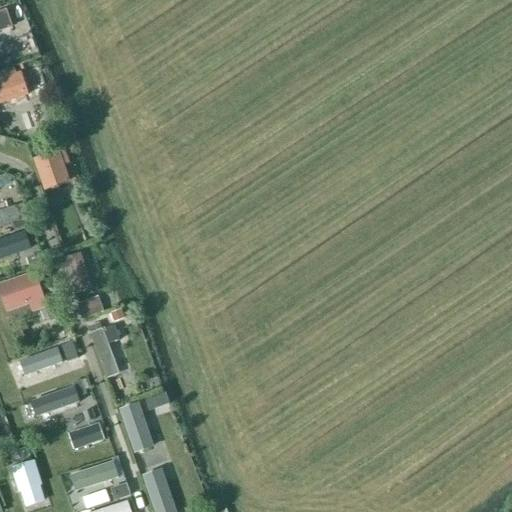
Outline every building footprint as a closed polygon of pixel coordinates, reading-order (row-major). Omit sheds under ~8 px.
[(0,13),(0,33),(14,29),(8,11),(0,13)] [(0,107),(26,99),(19,77),(0,82),(0,107)] [(74,183),(68,164),(71,163),(66,145),(34,156),(46,192),(74,183)] [(0,226),(23,218),(18,204),(0,210),(0,226)] [(0,237),(0,260),(33,250),(26,229),(0,237)] [(82,252),(65,259),(78,293),(95,286),(82,252)] [(0,282),(0,294),(7,313),(29,305),(32,312),(50,306),(36,269),(0,282)] [(99,295),(81,302),(87,318),(106,311),(99,295)] [(102,321),(89,325),(107,377),(133,368),(118,325),(105,329),(102,321)] [(11,361),(16,375),(62,360),(57,346),(11,361)] [(36,415),(82,405),(78,388),(32,397),(36,415)] [(136,454),(157,447),(141,402),(120,410),(136,454)] [(100,422),(70,432),(76,450),(107,439),(100,422)] [(72,473),(78,492),(125,476),(119,458),(72,473)] [(26,509),(49,502),(36,461),(13,468),(26,509)] [(156,511),(179,511),(163,469),(143,476),(156,511)] [(134,511),(129,499),(91,511),(134,511)]
